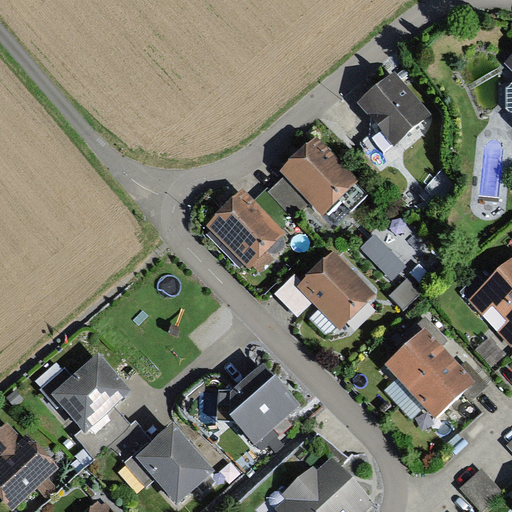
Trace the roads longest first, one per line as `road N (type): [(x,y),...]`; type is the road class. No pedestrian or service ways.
road 1 (residential): [(390,511),(389,461),(174,236),(170,202)]
road 2 (residential): [(170,202),(426,9),(463,0)]
road 3 (residential): [(0,32),(115,163),(170,202)]
